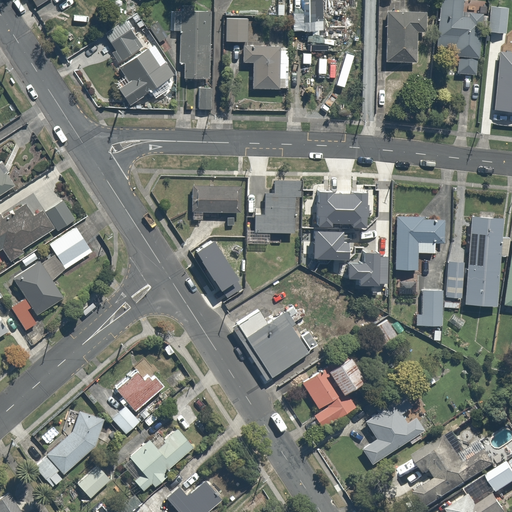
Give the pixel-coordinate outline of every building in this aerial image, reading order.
[(31,0),(45,20),(74,0),(31,0)] [(314,0),(315,20),(323,20),(324,41),(341,40),(342,49),(359,49),(358,0),(314,0)] [(466,0),(439,0),(437,48),(453,49),(453,56),(459,57),(458,76),(477,77),(479,30),(465,29),(466,0)] [(509,6),(489,5),(488,31),(508,32),(509,6)] [(212,12),(173,10),(172,31),(181,31),(180,65),(185,65),(185,81),(209,81),(212,12)] [(424,13),(385,12),(383,62),(414,63),(416,36),(423,36),(424,13)] [(248,19),(226,18),(225,43),(246,45),(248,19)] [(140,48),(124,21),(100,34),(126,78),(115,85),(128,106),(150,93),(153,98),(173,87),(168,79),(175,75),(166,60),(158,64),(146,44),(140,48)] [(289,49),(243,48),(242,63),(253,64),(252,89),(288,90),(289,49)] [(311,50),(301,50),(302,69),(312,68),(311,50)] [(511,100),(511,51),(501,51),(496,99),(511,100)] [(345,78),(333,70),(327,80),(339,88),(345,78)] [(216,87),(196,86),(195,111),(215,112),(216,87)] [(0,163),(0,192),(13,183),(0,163)] [(296,236),(299,182),(274,181),(273,194),(265,194),(264,213),(254,213),(254,234),(296,236)] [(238,186),(194,184),(192,221),(205,222),(206,212),(236,214),(238,186)] [(26,201),(0,214),(0,249),(1,248),(6,257),(74,220),(63,199),(34,215),(26,201)] [(392,212),(380,212),(380,236),(392,236),(392,212)] [(358,218),(324,217),(323,248),(365,249),(365,229),(358,229),(358,218)] [(444,219),(394,218),(393,270),(418,271),(419,246),(443,247),(444,219)] [(502,236),(502,220),(467,219),(465,306),(499,307),(500,257),(509,257),(509,237),(502,236)] [(77,226),(51,245),(57,254),(67,268),(94,250),(77,226)] [(302,238),(290,237),(290,249),(302,249),(302,238)] [(244,245),(233,245),(233,263),(244,262),(244,245)] [(40,257),(34,249),(18,259),(24,268),(40,257)] [(53,279),(67,268),(57,254),(42,265),(39,260),(13,279),(26,298),(33,308),(38,314),(65,295),(53,279)] [(388,254),(365,254),(364,288),(387,288),(388,254)] [(225,257),(207,262),(213,282),(231,276),(225,257)] [(462,299),(464,262),(446,261),(443,298),(462,299)] [(440,328),(443,290),(422,289),(420,313),(416,313),(415,327),(440,328)] [(28,312),(33,308),(26,298),(10,309),(33,341),(43,334),(28,312)] [(259,313),(239,326),(272,378),(317,348),(306,331),(298,336),(291,326),(298,322),(289,308),(267,323),(259,313)] [(465,322),(453,313),(447,321),(458,330),(465,322)] [(398,335),(383,314),(360,330),(374,351),(398,335)] [(0,335),(9,330),(0,315),(0,335)] [(272,378),(239,326),(232,330),(266,383),(272,378)] [(352,359),(329,373),(344,396),(366,382),(352,359)] [(353,410),(344,396),(329,373),(326,368),(303,383),(321,411),(314,416),(322,429),(353,410)] [(135,412),(167,386),(155,373),(147,380),(138,369),(115,388),(135,412)] [(373,466),(420,434),(396,399),(363,421),(375,439),(361,448),(373,466)] [(140,421),(127,405),(112,418),(125,433),(140,421)] [(95,447),(106,419),(81,410),(74,430),(34,466),(52,486),(95,447)] [(163,474),(195,447),(179,428),(166,439),(159,431),(131,455),(144,471),(134,480),(144,491),(152,485),(156,489),(167,480),(163,474)] [(462,460),(448,437),(414,458),(424,474),(409,483),(425,509),(498,464),(486,445),(462,460)] [(511,486),(511,464),(511,463),(488,477),(498,495),(511,486)] [(113,479),(102,464),(79,483),(91,497),(113,479)] [(204,511),(222,499),(205,478),(187,492),(180,483),(164,495),(176,511),(204,511)] [(48,492),(39,498),(48,511),(52,511),(58,508),(48,492)] [(19,511),(8,493),(0,497),(0,511),(39,511),(37,509),(32,511),(19,511)] [(505,511),(494,496),(479,507),(471,497),(450,511),(505,511)] [(158,511),(146,497),(128,511),(158,511)]
